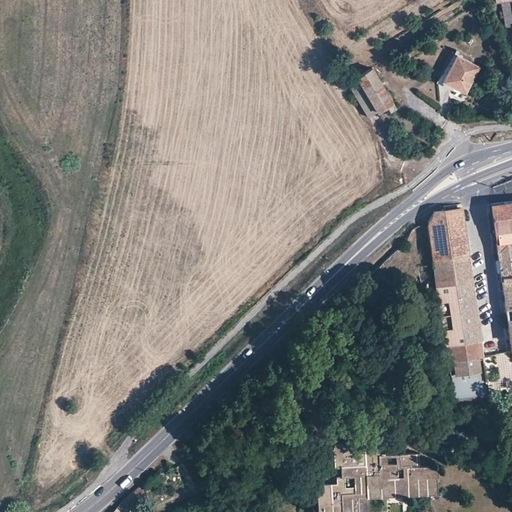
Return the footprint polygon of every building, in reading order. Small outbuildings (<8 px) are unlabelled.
[(511,0),(496,0),(496,1),(500,0),(510,0),(511,10),(511,0)] [(511,24),(511,10),(510,0),(509,0),(502,1),(506,25),(511,24)] [(477,65),(455,54),(443,80),(464,91),(477,65)] [(372,67),(357,76),(377,111),(387,105),(389,109),(395,105),(372,67)] [(511,200),(491,204),(493,215),(495,235),(497,247),(511,244),(511,200)] [(432,211),(427,220),(427,222),(432,258),(468,253),(465,233),(461,207),(432,211)] [(511,244),(497,247),(501,276),(511,274),(511,244)] [(468,253),(432,258),(436,286),(472,282),(469,267),(468,253)] [(511,274),(501,276),(503,288),(511,287),(511,274)] [(472,282),(436,286),(439,300),(445,344),(480,339),(477,323),(474,295),(472,282)] [(511,287),(503,288),(504,294),(505,299),(511,298),(511,287)] [(480,339),(445,344),(448,360),(482,355),(481,348),(480,339)] [(482,355),(448,360),(450,374),(487,369),(488,367),(487,355),(482,355)] [(487,369),(450,374),(453,395),(489,390),(487,369)] [(511,384),(495,386),(496,393),(511,391),(511,384)] [(489,390),(453,395),(454,404),(490,400),(489,390)] [(341,476),(336,477),(336,482),(317,483),(318,511),(341,510),(341,511),(367,511),(367,496),(368,492),(435,489),(435,465),(412,466),(412,463),(421,462),(421,452),(398,453),(399,463),(386,464),(385,457),(382,457),(381,441),(367,442),(367,440),(335,441),(335,466),(340,466),(341,476)] [(123,496),(119,502),(124,506),(142,489),(138,484),(123,496)] [(124,511),(127,508),(124,506),(119,502),(115,506),(122,511),(124,511)]
